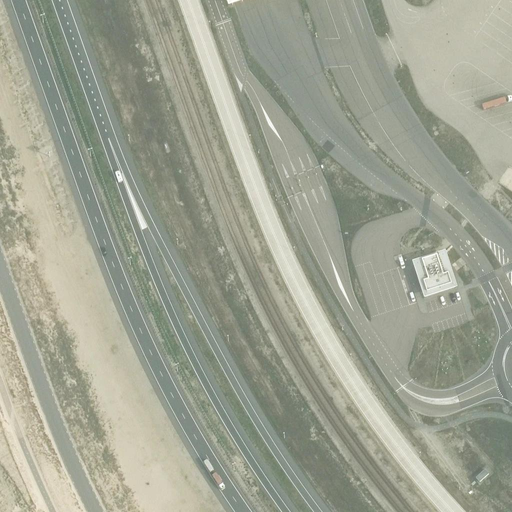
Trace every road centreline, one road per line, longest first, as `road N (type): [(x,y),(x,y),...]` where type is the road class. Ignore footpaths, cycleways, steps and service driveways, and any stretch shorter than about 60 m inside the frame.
road 1 (trunk): [(16,0),(136,322),(240,511)]
road 2 (secondary): [(317,511),(231,380),(104,135)]
road 3 (secondary): [(284,511),(178,330),(104,135)]
road 4 (unclassified): [(0,272),(96,511)]
road 5 (secondary): [(104,135),(55,0)]
